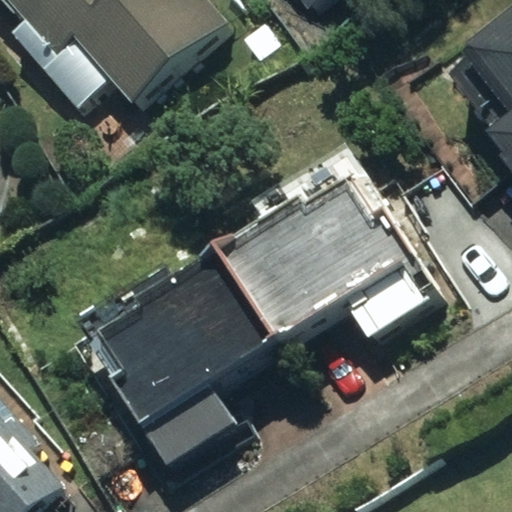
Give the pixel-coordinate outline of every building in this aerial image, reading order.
[(15,0),(47,34),(31,49),(84,107),(113,80),(146,117),(242,31),(213,0),(15,0)] [(303,0),(319,21),(347,0),(303,0)] [(511,61),(471,92),(511,145),(511,61)] [(260,268),(311,356),(406,300),(421,325),(455,306),(370,160),(274,215),(293,249),(260,268)] [(305,359),(254,271),(204,300),(194,281),(115,327),(153,393),(143,398),(189,477),(256,437),(234,400),(305,359)] [(51,423),(11,377),(0,377),(0,511),(60,511),(82,493),(55,462),(68,451),(47,427),(51,423)]
